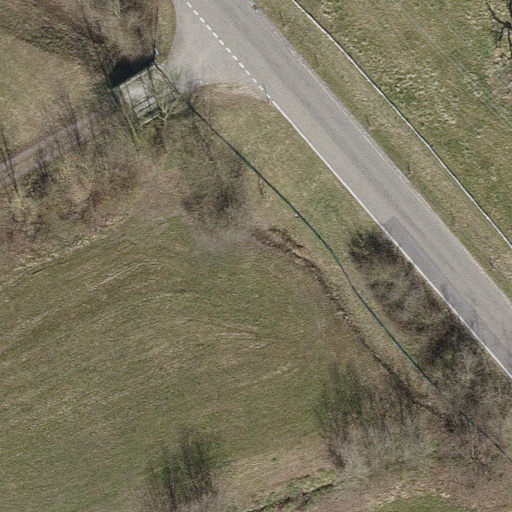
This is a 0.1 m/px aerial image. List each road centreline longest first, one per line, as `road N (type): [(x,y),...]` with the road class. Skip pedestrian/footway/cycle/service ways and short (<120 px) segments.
road 1 (tertiary): [(219,0),(511,339)]
road 2 (track): [(250,36),(0,180)]
